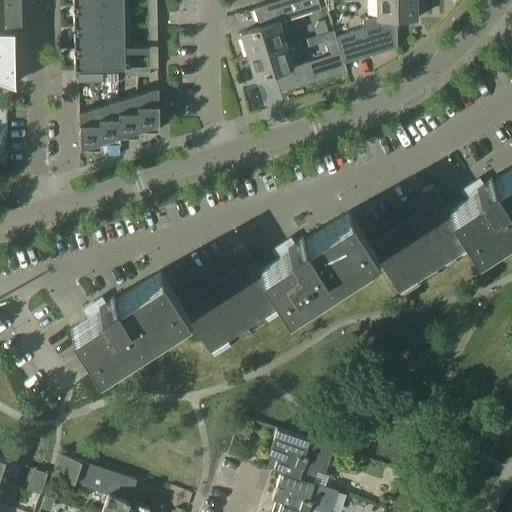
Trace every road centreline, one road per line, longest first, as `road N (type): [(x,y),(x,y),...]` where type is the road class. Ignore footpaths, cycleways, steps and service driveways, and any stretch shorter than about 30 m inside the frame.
road 1 (unclassified): [(221,155),(408,89),(499,0)]
road 2 (residential): [(47,209),(35,0)]
road 3 (unclassified): [(47,209),(221,155)]
road 4 (residential): [(221,155),(210,119),(208,0)]
